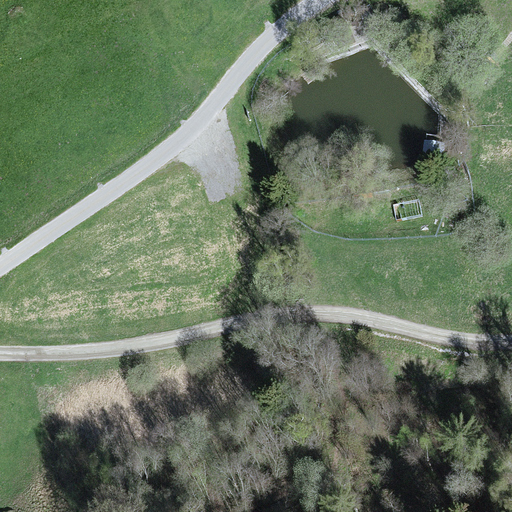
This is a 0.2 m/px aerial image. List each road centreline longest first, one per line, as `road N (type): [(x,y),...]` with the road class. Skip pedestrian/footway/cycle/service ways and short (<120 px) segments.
road 1 (track): [(0,354),(67,358),(197,343),(296,319),(369,317),(450,341),(511,346)]
road 2 (track): [(0,266),(192,129),(263,44),(321,0)]
